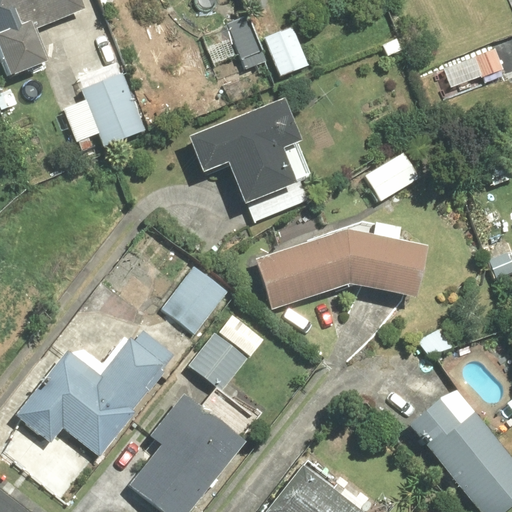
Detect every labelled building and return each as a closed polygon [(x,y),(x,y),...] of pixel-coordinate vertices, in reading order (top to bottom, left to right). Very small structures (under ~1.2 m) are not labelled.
[(0,0),(0,49),(9,73),(47,59),(35,27),(84,9),(80,0),(0,0)] [(242,13),(219,21),(239,75),(262,67),(242,13)] [(290,29),(259,41),(273,78),(304,66),(290,29)] [(116,75),(74,93),(77,100),(55,109),(70,144),(92,135),(98,150),(139,132),(116,75)] [(285,97),(187,134),(201,172),(227,162),(243,202),(296,182),(283,147),(301,140),(285,97)] [(417,181),(399,153),(360,178),(377,205),(417,181)] [(103,174),(93,158),(62,177),(71,193),(103,174)] [(270,310),(350,284),(415,297),(425,244),(346,228),(253,258),(270,310)] [(225,291),(191,266),(157,311),(190,336),(225,291)] [(14,301),(29,283),(13,270),(0,286),(0,361),(35,318),(14,301)] [(210,338),(240,364),(261,340),(231,314),(210,338)] [(444,325),(413,342),(424,363),(456,346),(444,325)] [(240,364),(210,338),(207,335),(182,365),(215,394),(240,364)] [(67,350),(15,414),(50,443),(62,428),(98,457),(135,412),(131,409),(162,372),(157,369),(163,362),(130,336),(98,376),(67,350)] [(511,459),(454,386),(407,422),(477,511),(502,511),(511,505),(511,459)] [(158,511),(188,511),(243,439),(180,392),(147,435),(159,444),(127,488),(158,511)] [(511,395),(501,403),(511,420),(511,395)] [(362,511),(300,464),(263,511),(262,511),(362,511)]
